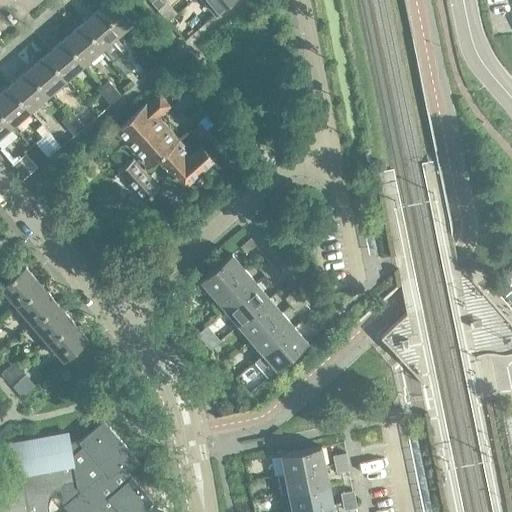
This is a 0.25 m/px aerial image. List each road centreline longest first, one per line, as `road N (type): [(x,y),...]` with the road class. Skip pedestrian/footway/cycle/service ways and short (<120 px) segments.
road 1 (residential): [(112,312),(329,133)]
road 2 (residential): [(206,511),(210,493),(188,386),(159,352),(141,347)]
road 3 (residential): [(141,347),(142,362),(170,401),(202,511)]
road 4 (residential): [(112,312),(0,185)]
road 5 (residential): [(361,294),(329,133)]
road 6 (residential): [(329,133),(302,0)]
